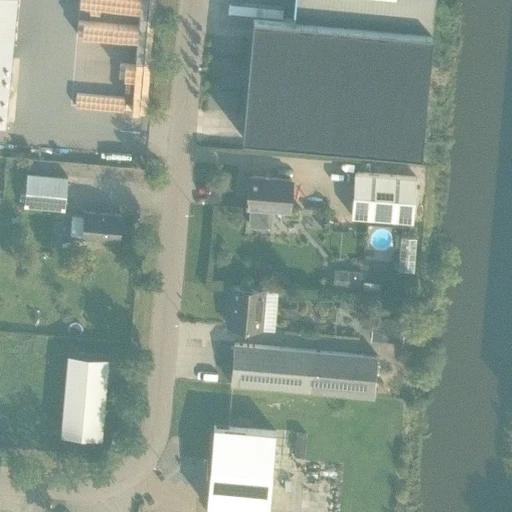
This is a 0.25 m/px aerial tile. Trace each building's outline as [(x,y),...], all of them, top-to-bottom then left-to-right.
[(0,0),(0,123),(4,124),(15,0),(0,0)] [(434,0),(293,0),(292,17),(432,30),(434,0)] [(431,31),(253,16),(242,137),(421,153),(431,31)] [(24,205),(65,209),(68,176),(27,173),(24,205)] [(351,217),(412,223),(416,179),(355,173),(351,217)] [(249,223),(272,225),(273,209),(289,210),(292,180),(250,176),(247,206),(250,207),(249,223)] [(82,236),(119,239),(121,214),(84,211),(82,236)] [(334,269),(332,286),(359,288),(360,271),(334,269)] [(363,281),(362,290),(379,291),(380,282),(363,281)] [(231,286),(228,326),(262,329),(265,289),(231,286)] [(373,340),(403,343),(405,322),(375,319),(373,340)] [(378,355),(314,350),(234,343),(231,384),(374,396),(378,355)] [(68,353),(61,433),(102,437),(109,356),(68,353)] [(210,473),(207,507),(267,511),(268,511),(276,431),(214,426),(211,460),(207,460),(206,472),(210,473)]
